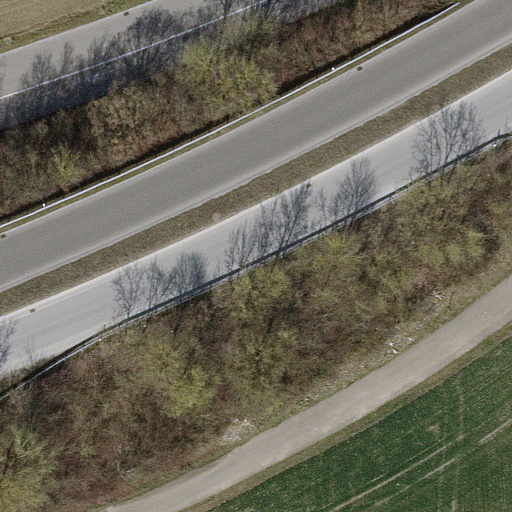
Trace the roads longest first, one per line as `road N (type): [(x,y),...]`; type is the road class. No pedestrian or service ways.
road 1 (secondary): [(511,10),(296,131),(0,270)]
road 2 (secondary): [(0,348),(321,207),(511,102)]
road 3 (track): [(155,511),(511,300)]
road 4 (unclassified): [(0,77),(210,0)]
